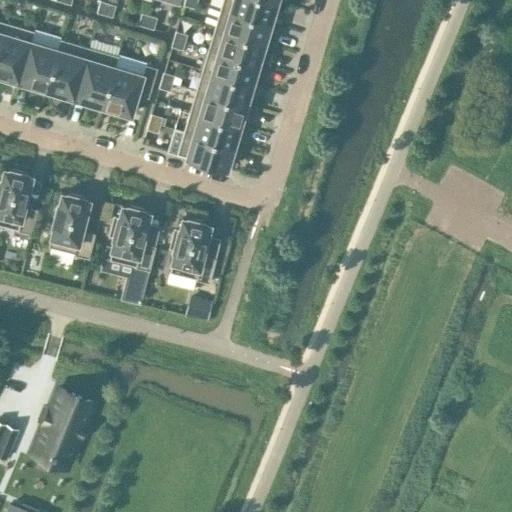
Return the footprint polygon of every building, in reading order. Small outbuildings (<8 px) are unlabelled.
[(102,0),(99,0),(97,11),(104,13),(108,2),(102,0)] [(271,21),(277,0),(275,0),(222,0),(221,6),(271,21)] [(115,4),(108,2),(104,13),(112,15),(115,4)] [(214,27),(265,42),(265,41),(271,21),(221,6),(214,27)] [(141,12),(138,23),(146,25),(149,14),(141,12)] [(149,14),(146,25),(153,28),(157,16),(149,14)] [(34,30),(5,21),(0,38),(0,74),(4,75),(4,76),(7,77),(8,76),(17,79),(16,81),(17,82),(30,39),(31,39),(34,30)] [(214,27),(208,48),(258,63),(259,61),(259,62),(260,58),(264,45),(265,42),(265,41),(265,42),(214,27)] [(173,37),(185,41),(187,33),(175,30),(173,37)] [(171,45),(182,48),(185,41),(173,37),(171,45)] [(73,98),(89,46),(60,38),(57,47),(58,48),(46,88),(60,92),(60,93),(63,94),(64,93),(73,96),(72,98),(73,98)] [(32,84),(46,88),(58,48),(57,47),(31,39),(30,39),(17,82),(19,82),(20,80),(29,83),(28,83),(32,84)] [(88,100),(102,104),(114,64),(115,64),(118,55),(89,46),(73,98),(75,99),(76,97),(85,99),(84,100),(88,101),(88,100)] [(258,64),(258,63),(208,48),(202,68),(253,83),(253,80),(257,67),(258,64)] [(114,64),(102,104),(116,109),(119,110),(131,113),(137,93),(148,96),(157,67),(145,63),(143,73),(115,64),(114,64)] [(202,68),(196,89),(246,104),(252,84),(253,83),(202,68)] [(161,79),(172,82),(175,74),(163,71),(161,79)] [(161,79),(159,86),(170,90),(172,82),(161,79)] [(190,110),(240,125),(246,104),(196,89),(190,110)] [(184,130),(234,145),(240,125),(190,110),(184,130)] [(149,120),(160,123),(162,116),(151,112),(149,120)] [(160,123),(149,120),(146,128),(158,131),(160,123)] [(177,152),(227,167),(234,145),(184,130),(177,152)] [(0,223),(17,227),(17,229),(31,232),(38,208),(25,205),(32,174),(27,173),(28,172),(25,171),(13,168),(10,167),(9,169),(5,168),(2,178),(0,178),(0,223)] [(75,251),(75,253),(89,256),(95,232),(82,229),(89,198),(85,197),(85,196),(82,195),(70,192),(67,191),(67,193),(62,192),(59,202),(58,202),(57,205),(58,205),(54,221),(53,221),(52,224),(54,225),(49,245),(75,251)] [(114,237),(109,257),(135,264),(135,265),(149,269),(155,244),(142,241),(150,211),(145,210),(146,208),(143,207),(143,208),(130,205),(131,204),(128,204),(127,205),(122,204),(120,215),(118,214),(117,217),(115,216),(110,233),(113,234),(112,236),(114,237)] [(195,278),(209,281),(216,257),(203,254),(210,223),(206,222),(206,221),(203,220),(191,217),(188,216),(188,218),(183,216),(180,227),(178,227),(178,229),(175,228),(170,246),(173,246),(173,249),(174,249),(169,270),(195,276),(195,278)] [(94,401),(58,386),(49,407),(47,406),(41,421),(43,422),(35,442),(71,457),(94,401)] [(0,454),(5,457),(18,427),(0,420),(0,454)] [(10,502),(6,511),(34,511),(29,509),(10,502)]
